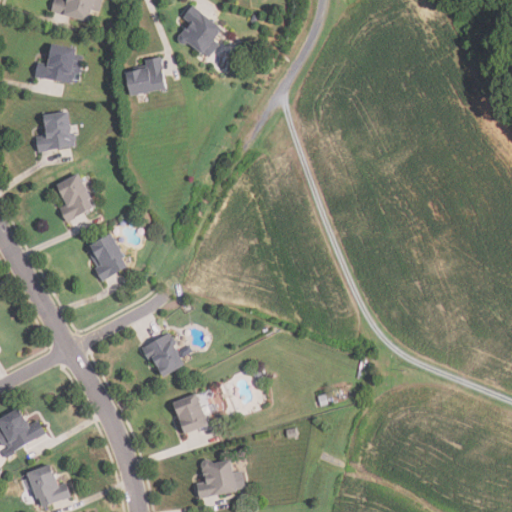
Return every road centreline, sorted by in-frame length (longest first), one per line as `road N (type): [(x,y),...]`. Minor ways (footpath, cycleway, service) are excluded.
road 1 (residential): [(140,511),(110,419),(0,227)]
road 2 (residential): [(166,294),(0,390)]
road 3 (residential): [(245,148),(307,47),(323,0)]
